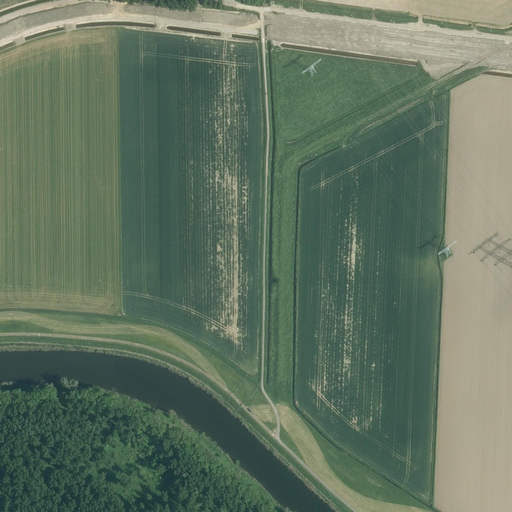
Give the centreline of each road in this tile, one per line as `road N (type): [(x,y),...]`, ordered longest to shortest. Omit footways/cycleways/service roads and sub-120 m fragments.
road 1 (tertiary): [(511,54),(118,9),(56,14),(0,31)]
road 2 (unclassified): [(511,40),(192,0)]
road 3 (track): [(278,438),(215,380),(158,350),(0,334)]
road 4 (track): [(0,42),(62,22),(118,17),(262,33)]
road 5 (unclassified): [(262,33),(511,67)]
